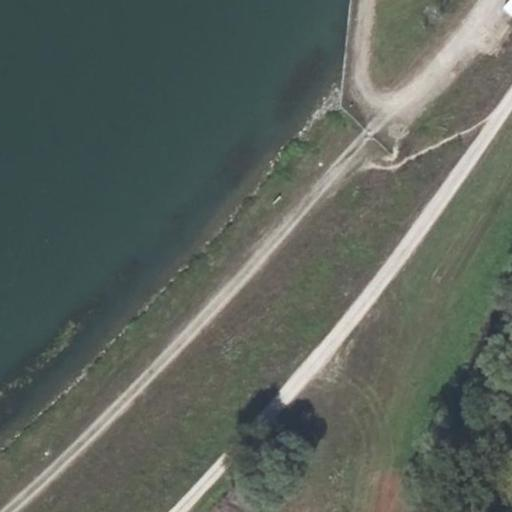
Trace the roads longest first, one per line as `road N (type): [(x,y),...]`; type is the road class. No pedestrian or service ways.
road 1 (track): [(10,511),(118,413),(505,0)]
road 2 (track): [(180,511),(355,316),(511,101)]
road 3 (track): [(370,0),(362,97),(389,122)]
